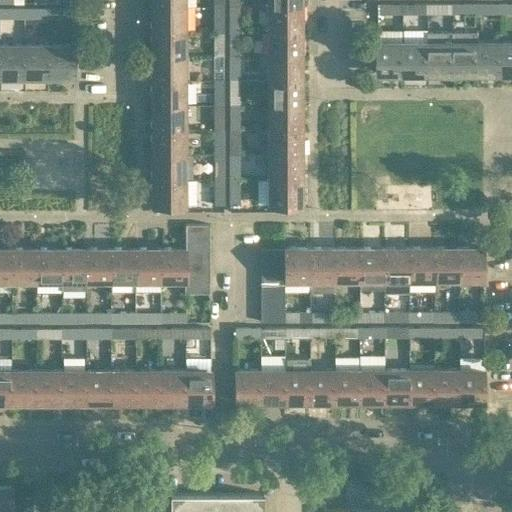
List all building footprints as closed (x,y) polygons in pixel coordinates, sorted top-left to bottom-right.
[(413,13),(428,13),(428,3),(413,3),(413,13)] [(428,3),(428,13),(443,13),(443,3),(428,3)] [(462,13),(478,13),(478,3),(462,3),(462,13)] [(478,3),(478,13),(493,13),(493,3),(478,3)] [(239,4),(229,4),(229,20),(239,20),(239,4)] [(269,4),(269,29),(300,29),(300,4),(269,4)] [(378,4),(378,13),(393,13),(393,4),(378,4)] [(152,5),(152,29),(184,29),(184,5),(152,5)] [(223,5),(213,5),(213,20),(224,20),(223,5)] [(24,7),(9,7),(9,17),(24,17),(24,7)] [(24,7),(24,17),(38,17),(38,7),(24,7)] [(59,16),(74,16),(74,7),(59,7),(59,16)] [(152,29),(152,54),(184,54),(184,29),(152,29)] [(269,29),(269,54),(300,54),(300,29),(269,29)] [(478,30),(453,31),(453,41),(453,73),(478,72),(478,41),(478,30)] [(428,41),(428,73),(453,73),(453,41),(453,31),(428,31),(428,41)] [(239,38),(229,38),(229,54),(239,54),(239,38)] [(224,39),(213,39),(213,54),(224,54),(224,39)] [(403,73),(403,41),(378,42),(378,73),(403,73)] [(428,41),(403,41),(403,73),(428,73),(428,41)] [(503,41),(478,41),(478,72),(503,72),(503,41)] [(511,41),(503,41),(503,72),(511,72),(511,41)] [(0,74),(24,75),(24,44),(0,43),(0,74)] [(24,75),(49,75),(49,44),(24,44),(24,75)] [(49,44),(49,75),(74,75),(74,44),(49,44)] [(152,54),(152,79),(184,79),(184,54),(152,54)] [(224,54),(213,54),(213,70),(224,70),(224,54)] [(239,54),(229,54),(229,70),(239,70),(239,54)] [(269,54),(269,79),(300,79),(300,54),(269,54)] [(152,79),(152,104),(184,104),(184,79),(152,79)] [(213,79),(213,103),(224,103),(224,79),(213,79)] [(269,79),(269,103),(300,103),(300,79),(269,79)] [(239,88),(229,88),(229,103),(239,103),(239,88)] [(224,103),(213,103),(213,119),(224,119),(224,103)] [(239,103),(229,103),(229,119),(239,119),(239,103)] [(269,103),(269,128),(300,128),(300,103),(269,103)] [(152,104),(152,128),(184,128),(184,104),(152,104)] [(152,128),(152,153),(184,153),(184,128),(152,128)] [(213,128),(213,153),(225,153),(225,128),(213,128)] [(269,128),(269,153),(300,153),(300,128),(269,128)] [(239,137),(229,137),(229,153),(239,153),(239,137)] [(152,153),(152,177),(184,178),(184,153),(152,153)] [(225,153),(213,153),(213,176),(225,176),(225,153)] [(239,153),(229,153),(229,169),(239,169),(239,153)] [(269,153),(269,178),(300,178),(300,153),(269,153)] [(184,178),(152,177),(152,203),(184,203),(184,178)] [(300,178),(269,178),(269,203),(300,203),(300,178)] [(213,203),(223,203),(223,187),(213,187),(213,203)] [(229,187),(229,203),(239,203),(239,187),(229,187)] [(209,223),(185,223),(185,234),(185,235),(209,235),(209,223)] [(185,247),(209,247),(209,235),(185,235),(185,247)] [(185,271),(185,259),(185,246),(160,247),(160,277),(185,277),(185,271)] [(0,277),(11,278),(11,247),(0,247),(0,277)] [(11,278),(36,278),(36,247),(11,247),(11,278)] [(36,278),(61,278),(61,247),(36,247),(36,278)] [(85,247),(61,247),(61,278),(61,289),(85,289),(85,278),(85,247)] [(85,278),(110,278),(110,247),(85,247),(85,278)] [(110,290),(135,289),(135,247),(110,247),(110,278),(110,290)] [(160,247),(135,247),(135,289),(160,289),(160,277),(160,247)] [(209,247),(185,247),(185,257),(185,259),(209,259),(209,247)] [(284,261),(284,273),(284,278),(310,278),(310,247),(284,247),(284,249),(284,261)] [(310,278),(310,291),(335,291),(335,278),(334,247),(310,247),(310,278)] [(334,247),(335,278),(359,278),(359,247),(334,247)] [(359,278),(359,288),(384,288),(384,278),(384,247),(359,247),(359,278)] [(384,247),(384,278),(409,278),(409,247),(384,247)] [(409,247),(409,278),(434,278),(434,247),(409,247)] [(434,247),(434,278),(459,278),(459,247),(434,247)] [(459,247),(459,278),(484,278),(484,247),(459,247)] [(260,249),(260,261),(284,261),(284,249),(260,249)] [(185,259),(185,271),(209,271),(209,259),(185,259)] [(260,261),(260,273),(284,273),(284,261),(260,261)] [(209,271),(185,271),(185,277),(185,280),(209,280),(209,271)] [(260,273),(260,285),(284,285),(284,278),(284,273),(260,273)] [(209,280),(185,280),(185,291),(209,291),(209,280)] [(260,285),(260,297),(284,297),(284,285),(260,285)] [(260,297),(260,309),(284,309),(284,297),(260,297)] [(284,309),(260,309),(260,321),(284,321),(284,309)] [(21,321),(36,321),(36,311),(21,311),(21,321)] [(36,311),(36,321),(52,321),(52,311),(36,311)] [(70,321),(86,321),(86,311),(70,311),(70,321)] [(86,311),(86,321),(101,321),(101,311),(86,311)] [(120,321),(135,321),(135,311),(120,311),(120,321)] [(135,311),(135,321),(151,321),(151,311),(135,311)] [(170,311),(170,320),(185,320),(185,311),(170,311)] [(286,321),(301,321),(301,311),(286,311),(286,321)] [(335,321),(335,311),(319,311),(319,321),(335,321)] [(350,311),(335,311),(335,321),(350,321),(350,311)] [(384,321),(384,311),(369,311),(369,321),(384,321)] [(400,311),(384,311),(384,321),(400,321),(400,311)] [(434,321),(434,311),(419,311),(419,321),(434,321)] [(450,311),(434,311),(434,321),(450,321),(450,311)] [(458,311),(458,321),(484,321),(484,311),(468,311),(458,311)] [(86,326),(71,327),(71,337),(86,337),(86,326)] [(101,326),(86,326),(86,337),(101,337),(101,326)] [(136,326),(120,326),(120,337),(136,337),(136,326)] [(151,326),(136,326),(136,337),(151,337),(151,326)] [(185,336),(185,326),(170,326),(170,336),(185,336)] [(211,326),(185,326),(185,336),(211,336),(211,326)] [(235,326),(235,336),(250,336),(250,326),(235,326)] [(266,336),(285,336),(285,326),(266,326),(266,336)] [(301,326),(285,326),(285,336),(301,336),(301,326)] [(310,336),(335,336),(335,326),(310,326),(310,336)] [(335,326),(335,336),(350,336),(350,326),(335,326)] [(368,326),(368,336),(384,336),(384,326),(368,326)] [(384,326),(384,336),(400,336),(400,326),(384,326)] [(409,336),(434,336),(434,326),(409,326),(409,336)] [(434,326),(434,336),(450,336),(450,326),(434,326)] [(468,336),(484,337),(484,326),(468,326),(468,336)] [(36,327),(21,327),(21,337),(36,337),(36,327)] [(51,327),(36,327),(36,337),(51,337),(51,327)] [(260,368),(260,399),(285,399),(285,368),(285,354),(261,354),(260,368)] [(458,369),(458,400),(483,400),(484,369),(483,369),(483,356),(458,356),(458,369)] [(310,368),(310,399),(335,399),(335,368),(335,358),(310,358),(310,368)] [(0,399),(12,399),(11,368),(0,368),(0,399)] [(36,368),(11,368),(12,399),(36,399),(36,368)] [(61,368),(36,368),(36,399),(61,399),(61,368)] [(86,368),(61,368),(61,399),(86,399),(86,368)] [(111,368),(86,368),(86,399),(111,399),(111,368)] [(136,368),(111,368),(111,399),(136,399),(136,368)] [(160,368),(136,368),(136,399),(161,399),(160,368)] [(185,368),(160,368),(161,399),(185,399),(185,368)] [(211,368),(185,368),(185,399),(211,399),(211,368)] [(235,399),(260,399),(260,368),(235,368),(235,399)] [(285,399),(310,399),(310,368),(285,368),(285,399)] [(335,399),(359,400),(359,369),(335,368),(335,399)] [(359,400),(384,400),(384,369),(359,369),(359,400)] [(384,400),(409,400),(409,369),(384,369),(384,400)] [(409,400),(433,400),(434,369),(409,369),(409,400)] [(433,400),(458,400),(458,369),(434,369),(433,400)] [(0,484),(0,508),(13,509),(12,484),(0,484)] [(169,511),(371,511),(371,508),(324,508),(323,511),(263,511),(264,492),(169,492),(170,500),(169,511)] [(23,500),(23,509),(33,509),(33,500),(23,500)]
